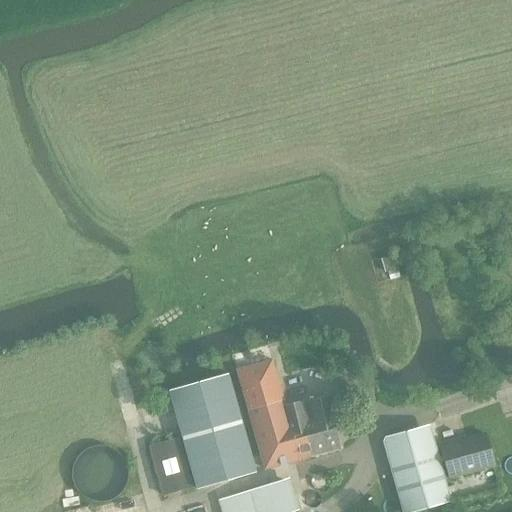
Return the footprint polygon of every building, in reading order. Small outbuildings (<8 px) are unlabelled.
[(264,470),(340,450),(328,396),(285,406),(272,363),(237,373),(250,420),(264,470)] [(197,489),(255,473),(227,375),(169,391),(197,489)] [(408,433),(386,439),(383,444),(402,511),(418,511),(451,502),(445,479),(493,466),(485,435),(415,455),(408,433)] [(179,440),(149,448),(162,495),(192,487),(179,440)] [(291,511),(283,481),(219,501),(222,511),(291,511)]
